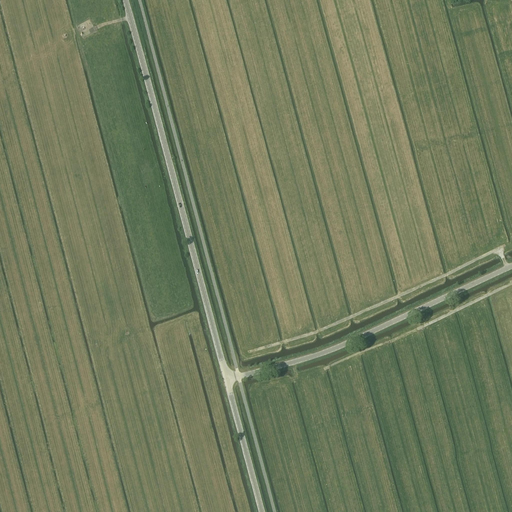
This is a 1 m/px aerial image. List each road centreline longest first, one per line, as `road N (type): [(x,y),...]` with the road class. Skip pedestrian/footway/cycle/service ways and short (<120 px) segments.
road 1 (tertiary): [(226,379),(125,0)]
road 2 (unclassified): [(226,379),(326,353),(511,267)]
road 3 (track): [(255,350),(314,333),(511,244)]
road 4 (track): [(511,284),(326,367)]
road 5 (tertiary): [(261,511),(226,379)]
